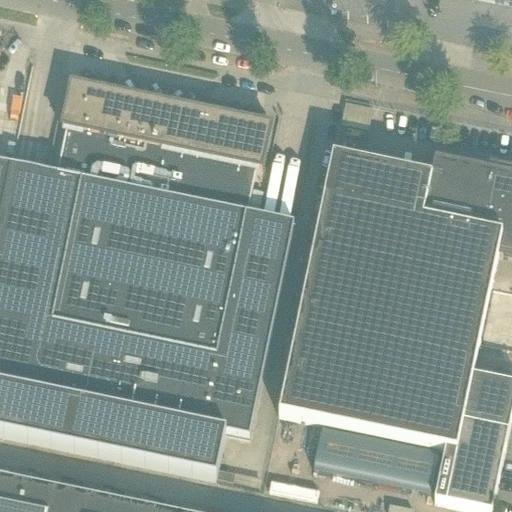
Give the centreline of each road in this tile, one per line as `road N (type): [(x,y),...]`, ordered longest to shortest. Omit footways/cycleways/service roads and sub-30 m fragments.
road 1 (unclassified): [(511,97),(41,0)]
road 2 (unknown): [(314,80),(319,144),(310,235),(249,510)]
road 3 (unknown): [(314,80),(267,224)]
road 4 (unknown): [(369,0),(511,32)]
